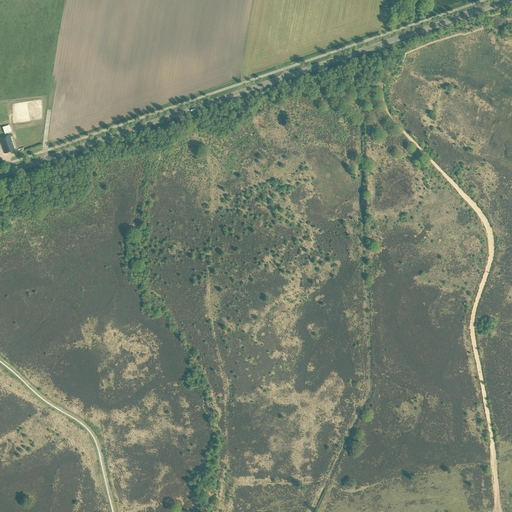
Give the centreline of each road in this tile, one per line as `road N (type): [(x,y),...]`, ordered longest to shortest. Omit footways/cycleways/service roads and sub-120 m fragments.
road 1 (tertiary): [(0,175),(510,0)]
road 2 (track): [(498,511),(471,331),(490,233),(482,214),(388,114),(382,75)]
road 3 (track): [(0,359),(89,428),(114,511)]
